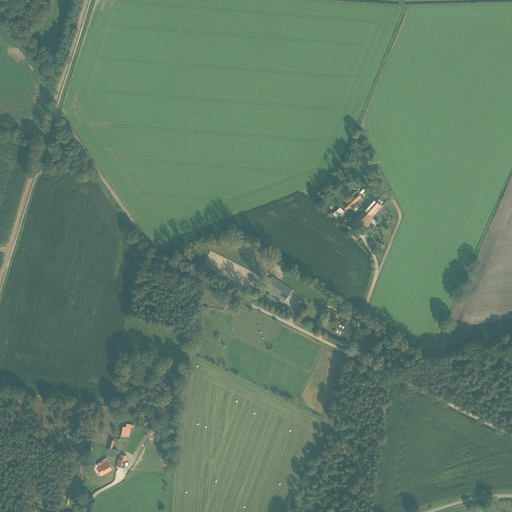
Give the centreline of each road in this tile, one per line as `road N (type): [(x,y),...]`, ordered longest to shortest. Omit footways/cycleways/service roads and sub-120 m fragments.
road 1 (track): [(0,278),(86,0)]
road 2 (track): [(244,301),(154,254),(55,113)]
road 3 (unclassified): [(511,435),(346,352)]
road 4 (track): [(511,344),(380,369)]
